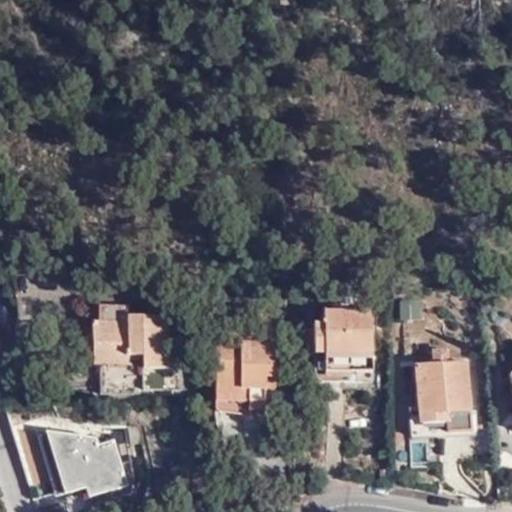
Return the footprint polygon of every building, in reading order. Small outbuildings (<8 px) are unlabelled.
[(143,366),(168,368),(169,314),(130,313),(131,321),(118,321),(117,301),(94,300),(92,358),(143,358),(143,366)] [(374,380),(374,371),(371,310),(323,311),(323,325),(312,326),(314,375),(315,376),(315,377),(319,381),(321,382),(374,380)] [(278,373),(277,332),(214,334),(216,412),(251,411),(251,407),(267,407),(268,372),(278,373)] [(415,366),(419,425),(447,422),(448,435),(467,434),(472,433),(467,361),(415,366)] [(419,425),(418,408),(407,409),(410,442),(467,437),(467,434),(448,435),(447,422),(419,425)] [(11,426),(33,500),(72,488),(73,492),(88,487),(92,495),(131,484),(116,441),(99,445),(97,436),(46,435),(42,418),(11,426)]
